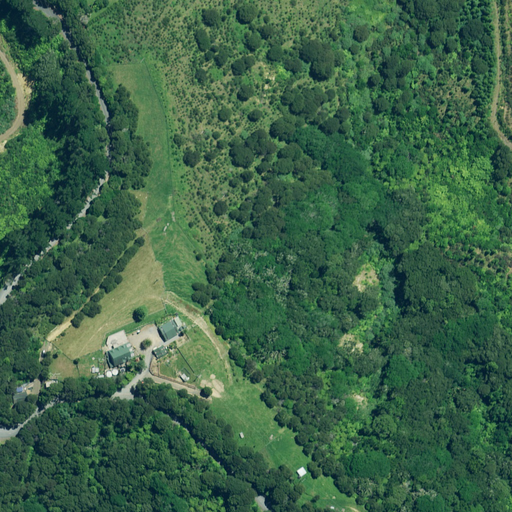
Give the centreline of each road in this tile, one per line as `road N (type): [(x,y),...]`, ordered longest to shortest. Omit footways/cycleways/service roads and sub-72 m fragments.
road 1 (unclassified): [(26,0),(91,80),(106,170),(86,213),(0,308)]
road 2 (unclassified): [(0,430),(52,406),(128,399),(167,414),(271,511)]
